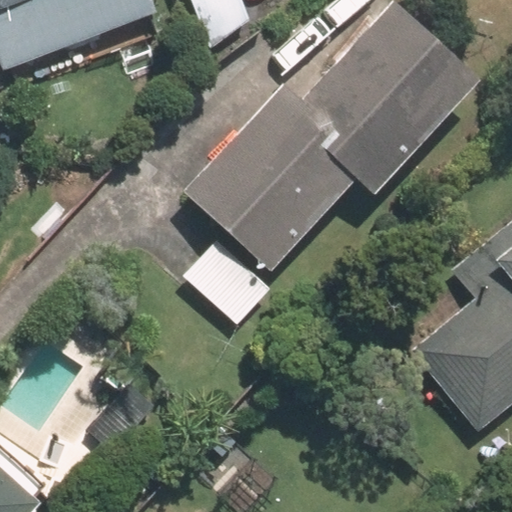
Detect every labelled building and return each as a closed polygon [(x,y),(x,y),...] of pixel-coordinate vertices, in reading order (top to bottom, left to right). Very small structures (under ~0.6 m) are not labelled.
[(149,19),(141,0),(0,0),(0,48),(9,72),(149,19)] [(236,0),(184,0),(203,47),(248,29),(236,0)] [(262,271),(345,179),(366,198),(467,86),(380,8),(291,107),(270,88),(175,193),(262,271)] [(511,220),(447,275),(470,303),(403,359),(469,438),(511,402),(511,220)] [(0,511),(22,511),(30,504),(0,479),(0,511)]
